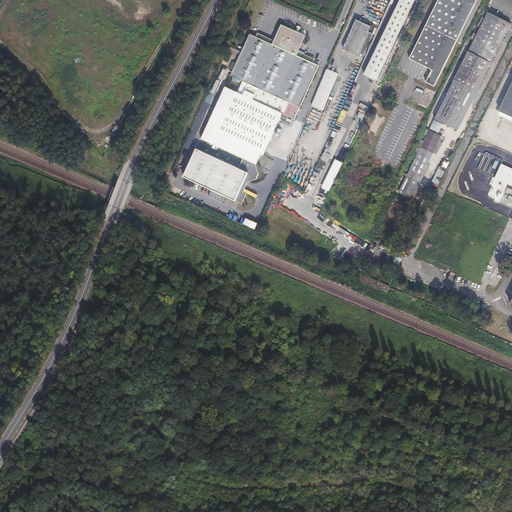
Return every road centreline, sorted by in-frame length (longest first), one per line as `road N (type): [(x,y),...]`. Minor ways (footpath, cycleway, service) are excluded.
road 1 (secondary): [(127,181),(55,354),(0,448)]
road 2 (track): [(149,182),(237,0)]
road 3 (secondary): [(127,181),(217,0)]
road 4 (unknown): [(333,39),(341,75),(303,166)]
